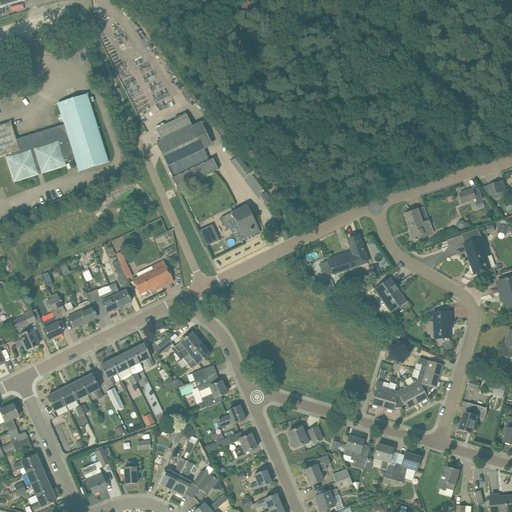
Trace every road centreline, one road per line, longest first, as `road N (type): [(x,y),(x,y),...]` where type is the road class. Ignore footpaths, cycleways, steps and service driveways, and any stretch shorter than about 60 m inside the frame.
road 1 (residential): [(439,444),(475,319),(457,291),(403,259),(374,205)]
road 2 (residential): [(439,444),(266,395),(251,398)]
road 3 (residential): [(203,285),(374,205)]
road 4 (residential): [(20,380),(185,298)]
road 5 (residential): [(137,137),(203,285)]
road 6 (residential): [(79,511),(20,380)]
road 7 (residential): [(298,511),(251,398)]
road 8 (residential): [(251,398),(220,333),(185,298)]
